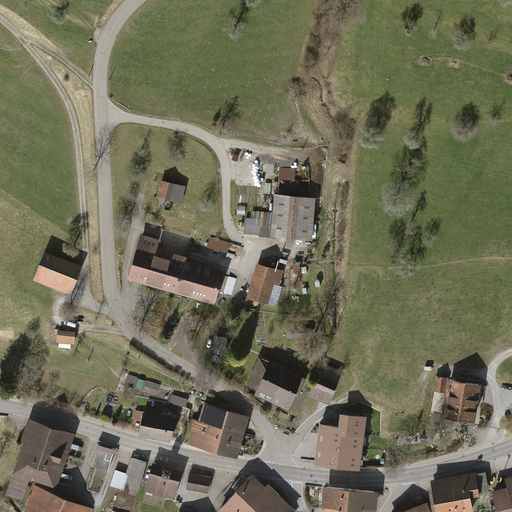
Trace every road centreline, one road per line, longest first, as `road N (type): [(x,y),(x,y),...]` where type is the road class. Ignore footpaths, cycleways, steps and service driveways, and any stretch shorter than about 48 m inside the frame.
road 1 (tertiary): [(139,0),(107,39),(100,66),(111,299),(133,337),(252,411),(272,437),(276,471)]
road 2 (track): [(0,21),(71,109),(84,298),(116,311)]
road 3 (tertiary): [(276,471),(0,407)]
road 4 (track): [(220,146),(294,157),(311,164),(317,180),(308,250),(246,246)]
road 5 (unknown): [(431,364),(427,416),(378,401),(362,387),(275,457)]
